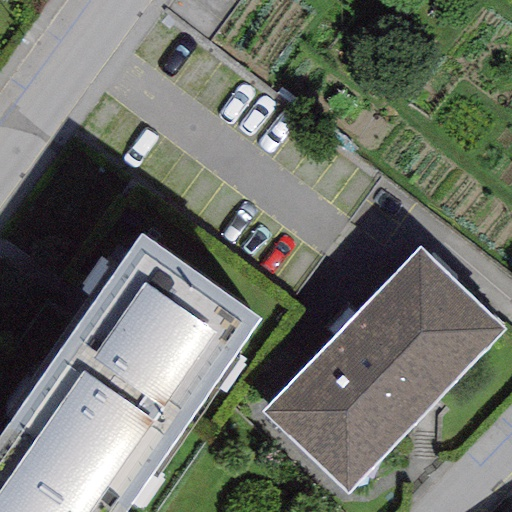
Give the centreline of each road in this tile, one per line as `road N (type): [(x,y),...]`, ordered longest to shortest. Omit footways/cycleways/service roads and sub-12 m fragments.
road 1 (trunk): [(0,251),(138,13)]
road 2 (trunk): [(138,13),(0,162)]
road 3 (residential): [(0,158),(113,0)]
